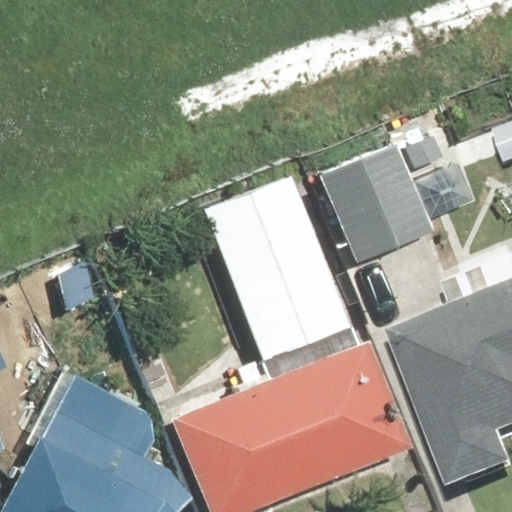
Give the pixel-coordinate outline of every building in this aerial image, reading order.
[(388,145),(313,173),(347,263),(422,235),(388,145)] [(276,187),(190,220),(243,357),(329,324),(276,187)] [(511,285),(392,333),(455,490),(511,467),(511,448),(507,436),(511,434),(511,285)] [(156,422),(190,511),(236,511),(397,451),(348,324),(231,369),(239,390),(156,422)] [(66,378),(0,492),(0,511),(170,511),(183,500),(158,469),(115,449),(101,473),(95,469),(109,445),(100,440),(118,408),(66,378)]
